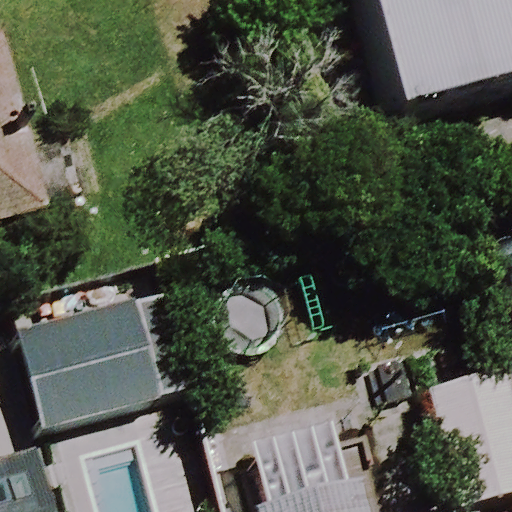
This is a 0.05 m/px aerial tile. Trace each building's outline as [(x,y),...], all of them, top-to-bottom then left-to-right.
[(511,0),(362,0),(401,130),(511,96),(511,0)] [(0,245),(31,238),(0,117),(0,245)] [(146,426),(123,316),(2,341),(24,450),(146,426)] [(511,511),(511,500),(488,391),(417,406),(440,511),(511,511)] [(333,511),(317,440),(223,462),(235,511),(333,511)]
